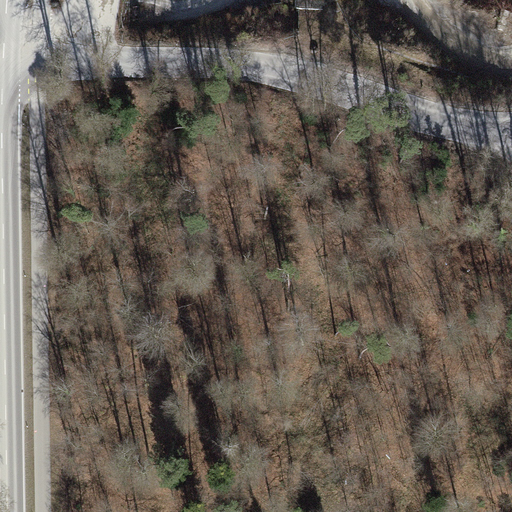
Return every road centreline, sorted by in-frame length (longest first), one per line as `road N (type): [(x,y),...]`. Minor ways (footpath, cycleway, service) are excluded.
road 1 (tertiary): [(511,124),(467,121),(318,76),(236,61),(3,62)]
road 2 (secondary): [(3,62),(7,511)]
